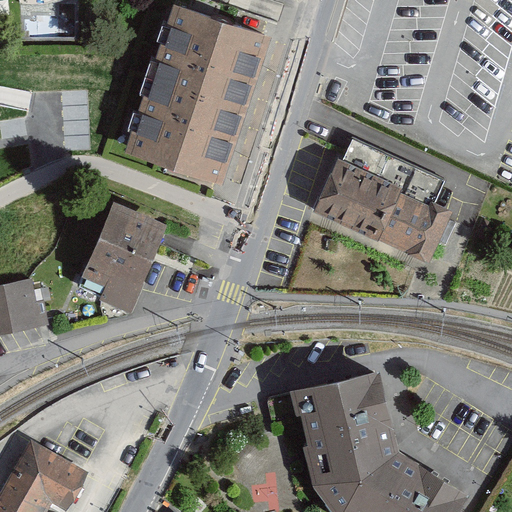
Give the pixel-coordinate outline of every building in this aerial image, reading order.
[(157,161),(220,181),(267,38),(173,7),(126,151),(157,161)] [(314,199),(375,227),(393,186),(347,165),(348,162),(334,155),(314,199)] [(433,253),(454,207),(437,199),(435,205),(393,186),(375,227),(433,253)] [(165,226),(115,206),(86,279),(104,286),(98,301),(130,314),(161,237),(165,226)] [(33,275),(0,281),(0,329),(49,319),(46,304),(39,305),(33,275)] [(376,371),(290,392),(298,417),(302,416),(309,445),(305,446),(314,486),(333,511),(458,511),(466,500),(395,455),(376,371)] [(0,511),(46,511),(52,503),(66,511),(88,475),(81,471),(60,458),(40,447),(32,442),(0,497),(0,511)]
